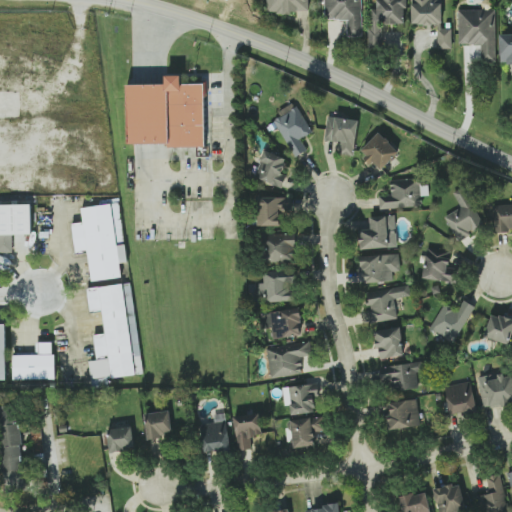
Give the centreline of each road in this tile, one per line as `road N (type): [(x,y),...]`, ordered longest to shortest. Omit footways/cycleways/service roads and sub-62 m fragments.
road 1 (tertiary): [(163,9),(319,68),(511,165)]
road 2 (residential): [(175,489),(511,445)]
road 3 (residential): [(330,197),(327,300),(348,375),(367,511)]
